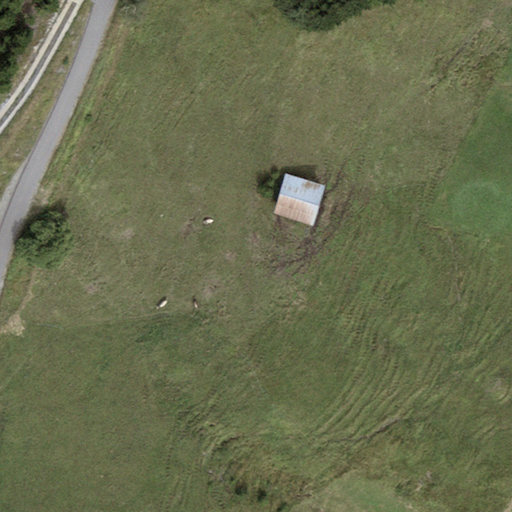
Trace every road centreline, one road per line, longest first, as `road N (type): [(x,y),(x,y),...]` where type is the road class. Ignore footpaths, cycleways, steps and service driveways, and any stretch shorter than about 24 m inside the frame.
road 1 (track): [(0,255),(105,0)]
road 2 (track): [(73,0),(0,122)]
